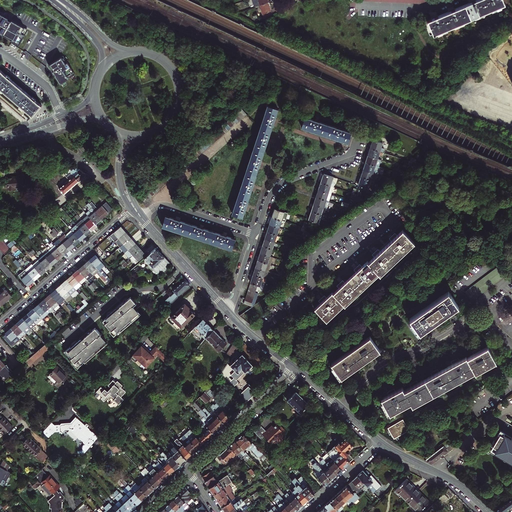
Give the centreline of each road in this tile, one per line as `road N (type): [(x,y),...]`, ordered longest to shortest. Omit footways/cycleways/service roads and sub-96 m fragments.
road 1 (residential): [(312,286),(392,223),(380,205),(312,256)]
road 2 (residential): [(339,406),(375,370),(480,314)]
road 3 (residential): [(357,139),(353,152),(278,185),(254,233)]
road 4 (residential): [(191,474),(298,371)]
road 5 (residential): [(292,366),(186,467)]
road 6 (residential): [(31,295),(134,208)]
road 7 (tertiary): [(142,136),(170,121),(180,90),(160,57),(129,51)]
road 8 (tertiary): [(140,217),(228,312)]
road 9 (tertiary): [(379,442),(460,485),(487,511)]
road 10 (residential): [(140,217),(164,204),(254,233)]
